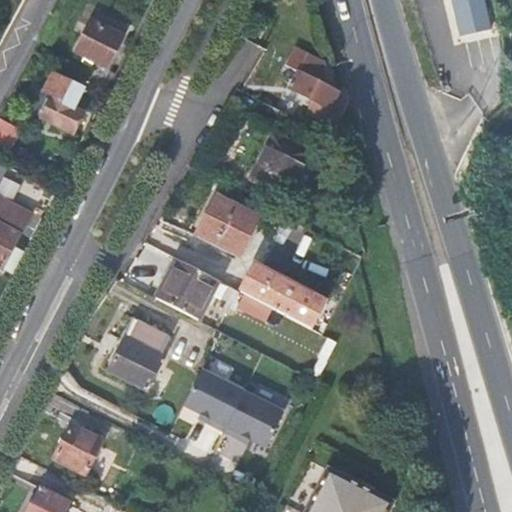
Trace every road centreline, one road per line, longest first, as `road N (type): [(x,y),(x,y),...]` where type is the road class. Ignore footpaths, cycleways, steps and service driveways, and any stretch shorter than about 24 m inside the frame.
road 1 (secondary): [(347,0),(491,511)]
road 2 (unclassified): [(0,390),(194,0)]
road 3 (secondary): [(511,401),(387,0)]
